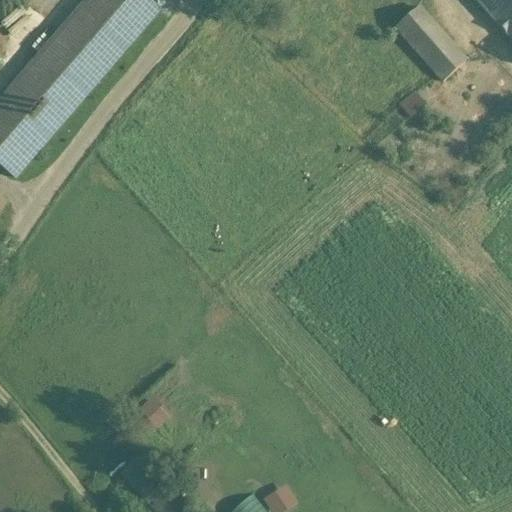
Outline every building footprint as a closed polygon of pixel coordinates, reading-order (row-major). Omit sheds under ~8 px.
[(142,0),(89,0),(0,104),(0,168),(14,180),(157,13),(142,0)] [(511,0),(473,0),(511,43),(511,0)] [(418,9),(395,29),(432,72),(456,52),(418,9)] [(456,52),(432,72),(443,84),(466,64),(456,52)] [(413,96),(400,106),(409,118),(422,107),(413,96)] [(230,459),(242,476),(265,460),(252,443),(230,459)] [(189,511),(139,457),(119,476),(151,511),(189,511)] [(270,511),(287,511),(299,505),(286,485),(263,500),(270,511)] [(260,511),(251,499),(233,511),(260,511)]
